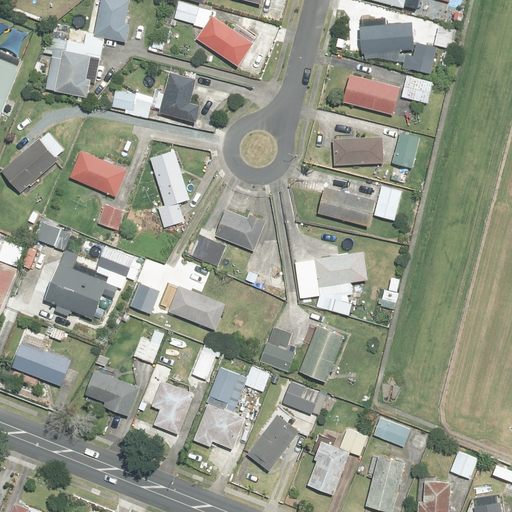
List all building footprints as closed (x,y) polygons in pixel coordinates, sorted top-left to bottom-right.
[(130,1),(126,0),(100,0),(94,37),(127,43),(130,25),(126,24),(130,1)] [(367,0),(404,9),(406,0),(367,0)] [(180,1),(174,19),(204,29),(210,11),(180,1)] [(213,16),(197,39),(239,67),(254,44),(213,16)] [(412,23),(359,27),(362,54),(415,50),(412,23)] [(438,26),(433,45),(452,49),(457,30),(438,26)] [(167,41),(153,38),(150,51),(164,54),(167,41)] [(92,46),(56,39),(46,91),(88,99),(91,80),(86,79),(92,46)] [(0,112),(18,70),(0,62),(0,112)] [(197,80),(170,73),(160,113),(197,123),(201,106),(190,103),(197,80)] [(400,88),(350,75),(343,103),(393,116),(400,88)] [(406,76),(401,98),(428,104),(433,82),(406,76)] [(154,97),(115,88),(110,110),(149,120),(154,97)] [(421,137),(400,131),(392,164),(412,169),(421,137)] [(384,137),(333,139),(334,166),(385,164),(384,137)] [(40,139),(1,172),(20,194),(59,160),(40,139)] [(128,171),(82,151),(70,178),(116,198),(128,171)] [(175,151),(151,159),(165,207),(190,200),(175,151)] [(393,170),(390,179),(405,184),(407,174),(393,170)] [(403,190),(382,185),(374,215),(395,220),(403,190)] [(325,188),(318,214),(369,228),(376,201),(325,188)] [(125,211),(105,204),(98,224),(118,231),(125,211)] [(226,209),(215,236),(255,251),(267,221),(250,214),(248,218),(226,209)] [(71,233),(43,223),(36,241),(64,251),(71,233)] [(189,256),(218,267),(226,246),(197,235),(189,256)] [(5,240),(0,251),(0,259),(17,267),(25,249),(5,240)] [(364,252),(315,259),(319,287),(368,280),(364,252)] [(0,314),(18,270),(0,262),(0,314)] [(108,282),(59,263),(44,301),(93,320),(108,282)] [(259,274),(249,270),(245,281),(255,285),(259,274)] [(392,277),(389,290),(384,289),(380,306),(395,310),(399,292),(397,292),(400,279),(392,277)] [(140,283),(130,307),(151,316),(161,292),(140,283)] [(226,304),(179,286),(169,312),(216,330),(226,304)] [(49,326),(45,335),(63,342),(67,333),(49,326)] [(272,326),(260,363),(290,372),(298,348),(289,345),(293,332),(272,326)] [(345,336),(318,326),(300,373),(326,383),(345,336)] [(135,357),(153,364),(165,335),(153,330),(149,341),(143,338),(135,357)] [(72,361),(23,342),(13,368),(61,387),(72,361)] [(202,351),(192,375),(206,381),(216,357),(202,351)] [(98,354),(95,363),(106,368),(110,358),(98,354)] [(247,379),(222,369),(194,441),(211,448),(213,442),(234,450),(246,419),(233,413),(247,379)] [(141,388),(95,370),(85,395),(105,403),(103,407),(129,417),(141,388)] [(247,386),(263,392),(269,376),(254,370),(247,386)] [(195,394),(162,381),(152,407),(160,410),(154,425),(179,435),(195,394)] [(290,383),(282,405),(313,416),(321,394),(290,383)] [(300,432),(277,415),(247,454),(270,471),(300,432)] [(380,418),(374,436),(404,447),(411,430),(380,418)] [(350,453),(321,442),(314,460),(317,461),(307,486),(334,496),(350,453)] [(452,473),(470,479),(478,458),(459,451),(452,473)] [(392,511),(406,463),(379,456),(366,507),(384,511),(392,511)] [(502,496),(511,499),(511,470),(511,471),(502,496)] [(448,511),(451,483),(425,481),(423,502),(419,502),(417,511),(448,511)] [(473,506),(474,511),(501,511),(500,501),(473,506)]
